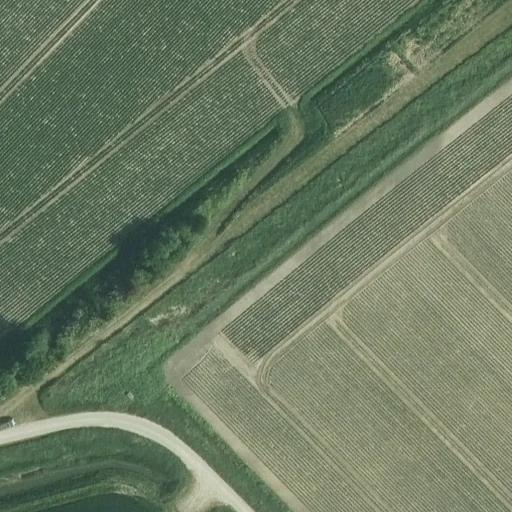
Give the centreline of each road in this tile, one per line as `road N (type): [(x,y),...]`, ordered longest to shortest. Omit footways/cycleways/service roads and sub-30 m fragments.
road 1 (track): [(511,11),(0,411)]
road 2 (unclassified): [(0,436),(92,419),(130,422),(168,438),(246,511)]
